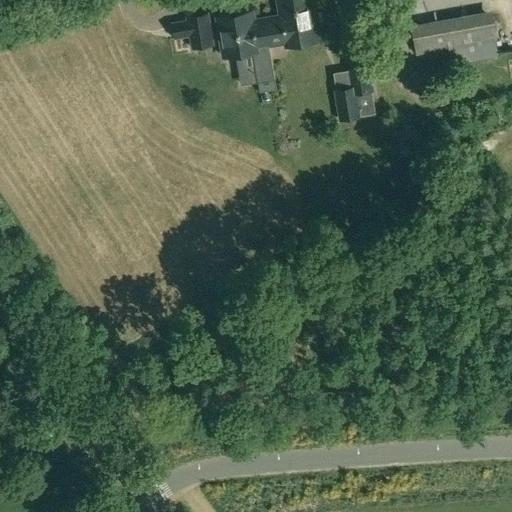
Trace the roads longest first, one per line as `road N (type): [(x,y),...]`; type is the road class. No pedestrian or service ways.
road 1 (residential): [(131,502),(231,466),(511,451)]
road 2 (unclassified): [(131,502),(0,296)]
